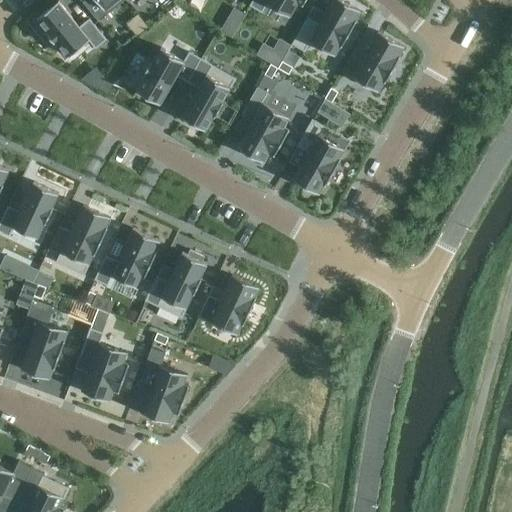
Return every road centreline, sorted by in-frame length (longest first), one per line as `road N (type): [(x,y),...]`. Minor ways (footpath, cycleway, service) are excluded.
road 1 (residential): [(335,245),(0,51)]
road 2 (residential): [(179,455),(281,344),(335,245)]
road 3 (residential): [(335,245),(449,49)]
road 4 (tertiary): [(365,511),(381,407),(421,293)]
road 5 (tertiary): [(421,293),(511,141)]
road 6 (residential): [(60,425),(179,455)]
